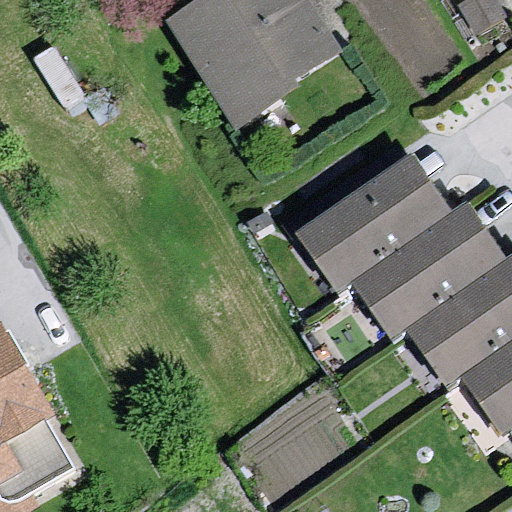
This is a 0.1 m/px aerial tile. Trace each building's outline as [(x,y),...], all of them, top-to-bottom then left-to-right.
[(295,0),(229,0),(165,40),(231,143),(339,67),(295,0)] [(411,173),(294,253),(337,308),(343,304),(451,231),(411,173)] [(451,231),(343,304),(394,360),(401,354),(502,278),(462,225),(451,231)] [(511,272),(502,278),(401,354),(449,411),(462,401),(511,364),(511,272)] [(0,329),(0,511),(35,511),(42,508),(34,496),(77,470),(50,426),(61,419),(4,328),(0,329)] [(511,364),(462,401),(499,447),(511,438),(511,364)]
